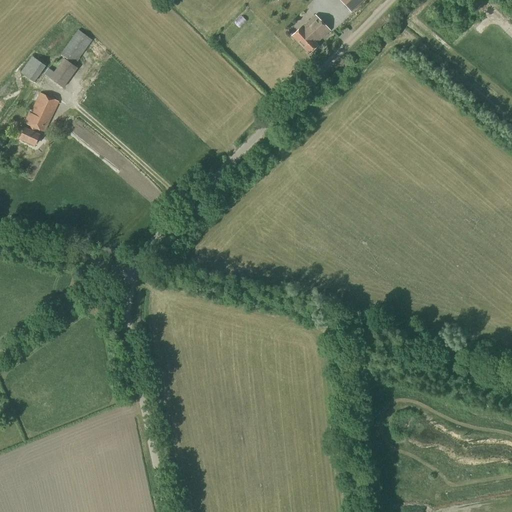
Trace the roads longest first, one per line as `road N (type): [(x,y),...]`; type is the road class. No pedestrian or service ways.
road 1 (unclassified): [(167,511),(131,352),(133,270),(393,0)]
road 2 (track): [(187,208),(70,103)]
road 3 (track): [(133,270),(0,235)]
